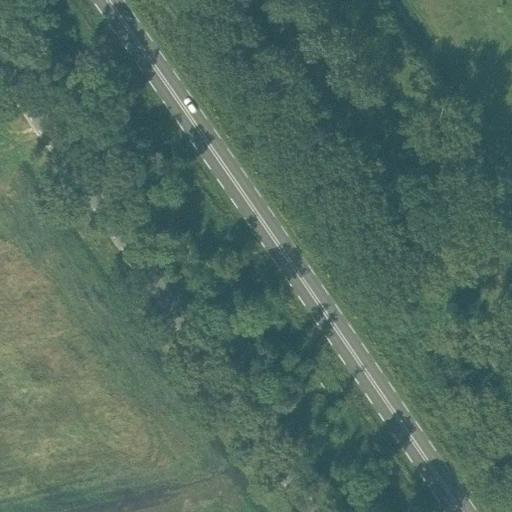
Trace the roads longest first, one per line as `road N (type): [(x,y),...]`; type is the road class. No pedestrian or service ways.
road 1 (secondary): [(444,511),(94,0)]
road 2 (unclassified): [(309,511),(0,63)]
